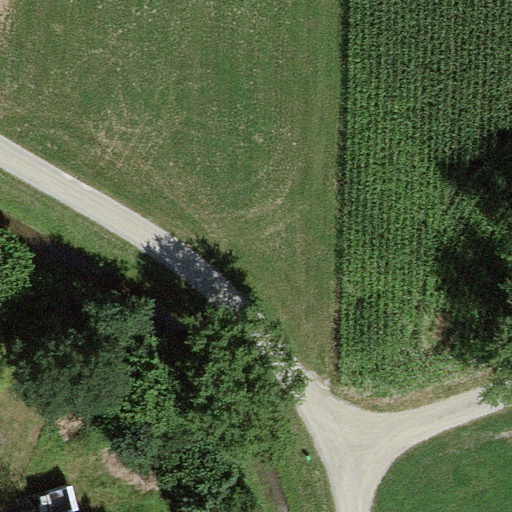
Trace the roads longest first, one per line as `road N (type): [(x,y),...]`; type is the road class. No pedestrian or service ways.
road 1 (track): [(0,149),(160,250),(361,438),(352,511)]
road 2 (track): [(361,438),(511,389)]
road 3 (track): [(0,446),(61,336)]
